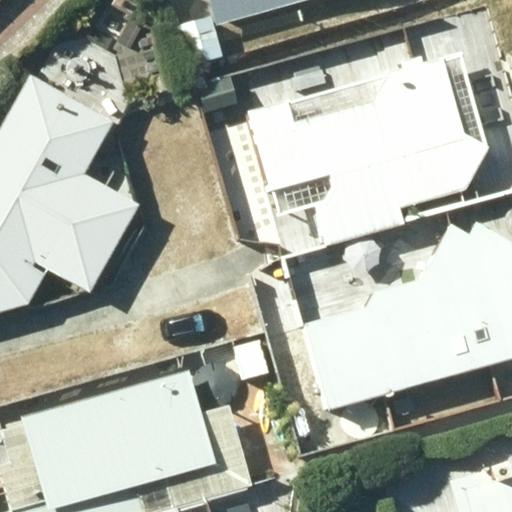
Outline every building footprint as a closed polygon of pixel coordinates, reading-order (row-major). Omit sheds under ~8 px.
[(208,0),(213,16),(270,0),(208,0)] [(464,183),(486,146),(460,47),(247,102),(275,209),(315,199),(325,237),(404,216),(400,200),(464,183)] [(0,304),(29,296),(48,262),(89,285),(137,199),(83,170),(115,112),(30,66),(0,120),(0,304)] [(346,306),(304,318),(328,401),(511,348),(511,286),(511,287),(499,242),(451,215),(421,268),(356,287),(346,306)] [(260,334),(234,341),(243,374),(269,367),(260,334)] [(20,410),(22,416),(0,422),(0,423),(9,457),(0,459),(0,463),(12,505),(0,508),(0,511),(176,511),(173,499),(252,477),(230,399),(201,408),(188,361),(20,410)] [(461,511),(511,511),(511,453),(449,472),(461,511)]
